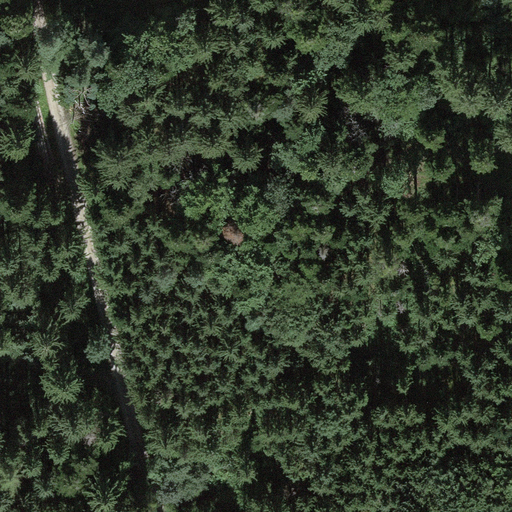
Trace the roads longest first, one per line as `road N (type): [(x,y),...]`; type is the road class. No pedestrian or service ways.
road 1 (track): [(31,0),(125,386),(164,511)]
road 2 (track): [(0,353),(125,386),(270,511)]
